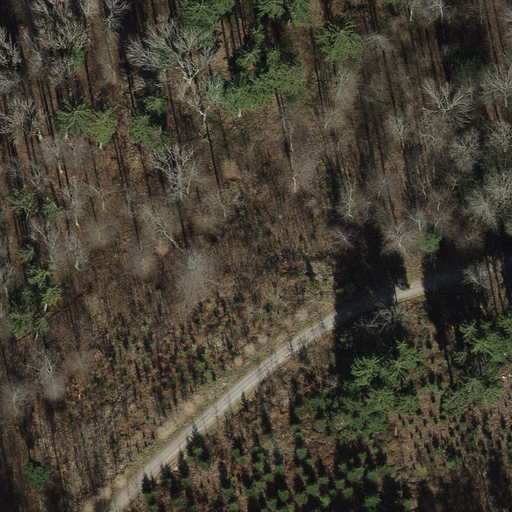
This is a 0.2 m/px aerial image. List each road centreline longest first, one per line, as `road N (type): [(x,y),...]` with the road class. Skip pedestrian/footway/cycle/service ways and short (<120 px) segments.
road 1 (track): [(193,424),(317,330),(414,284),(511,257)]
road 2 (track): [(193,424),(110,511)]
